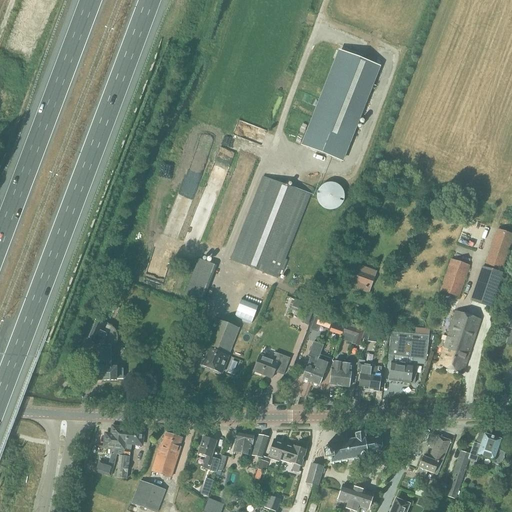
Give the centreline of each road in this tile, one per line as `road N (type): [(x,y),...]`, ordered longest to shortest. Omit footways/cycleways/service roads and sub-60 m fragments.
road 1 (tertiary): [(65,413),(511,414)]
road 2 (motorway): [(0,393),(149,0)]
road 3 (motorway): [(90,0),(0,240)]
